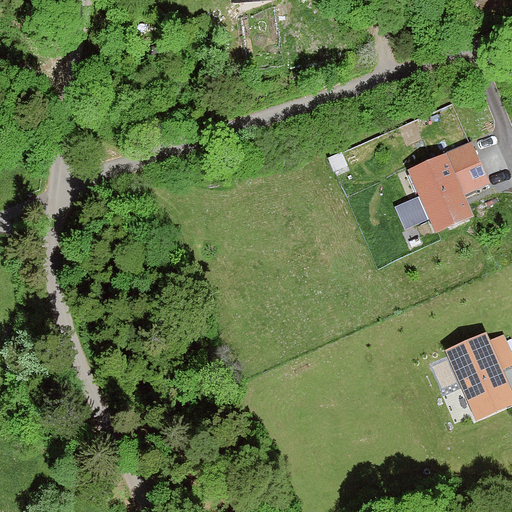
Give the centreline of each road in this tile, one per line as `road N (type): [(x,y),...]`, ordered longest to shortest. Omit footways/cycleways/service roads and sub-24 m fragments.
road 1 (residential): [(511,31),(58,188)]
road 2 (residential): [(58,188),(53,251),(63,315),(149,511)]
road 3 (residential): [(58,188),(85,0)]
